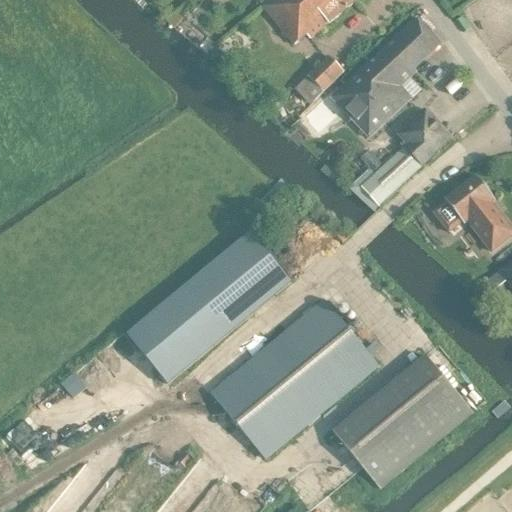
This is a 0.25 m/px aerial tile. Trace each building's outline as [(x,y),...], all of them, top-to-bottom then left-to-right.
[(328,25),(355,2),(352,0),(268,0),(261,7),(295,46),(310,33),(313,37),(327,25),(328,25)] [(400,33),(338,91),(336,88),(333,91),(332,92),(335,95),(331,99),(368,139),(410,99),(400,88),(416,72),(413,70),(424,59),(400,33)] [(241,71),(252,60),(246,53),(235,65),(241,71)] [(327,57),(307,76),(322,92),(328,86),(342,73),(327,57)] [(361,189),(378,208),(451,138),(425,110),(397,136),(407,146),(361,189)] [(448,233),(461,223),(463,225),(467,222),(491,252),(511,235),(511,232),(490,204),(494,201),(475,176),(443,201),(445,203),(432,213),(448,233)] [(126,335),(167,385),(290,283),(249,233),(126,335)] [(511,261),(499,272),(511,287),(511,261)] [(211,397),(263,460),(377,366),(324,303),(211,397)] [(332,433),(379,489),(472,413),(425,357),(332,433)] [(76,372),(62,382),(74,397),(87,387),(76,372)]
